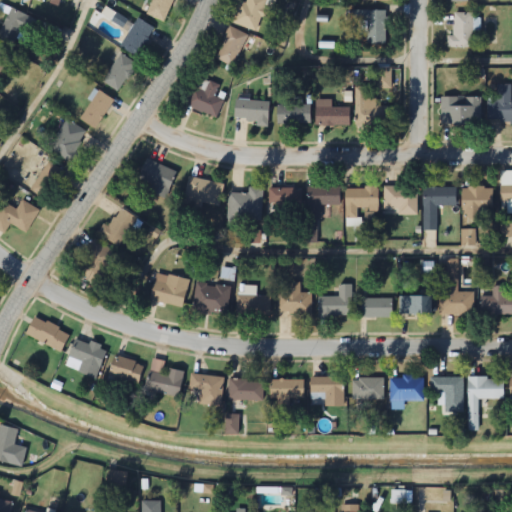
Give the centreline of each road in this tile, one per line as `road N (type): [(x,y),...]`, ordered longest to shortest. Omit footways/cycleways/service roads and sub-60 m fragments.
road 1 (residential): [(511,345),(195,347),(56,302),(0,263)]
road 2 (residential): [(211,0),(0,325)]
road 3 (residential): [(511,156),(225,157),(171,141),(136,119)]
road 4 (residential): [(422,0),(421,157)]
